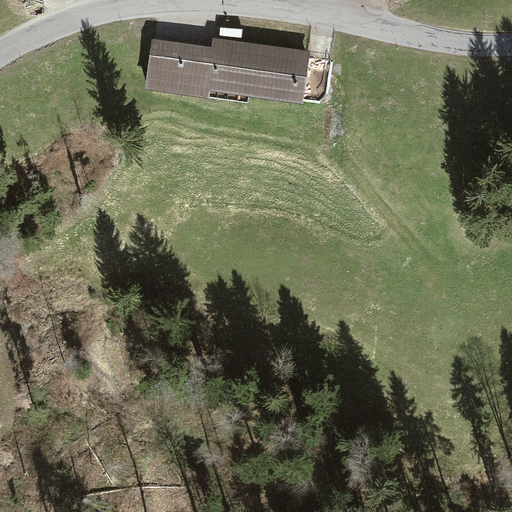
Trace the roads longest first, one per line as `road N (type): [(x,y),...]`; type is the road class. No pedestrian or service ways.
road 1 (tertiary): [(235,0),(472,45),(511,45)]
road 2 (tertiary): [(0,53),(84,15),(162,0)]
